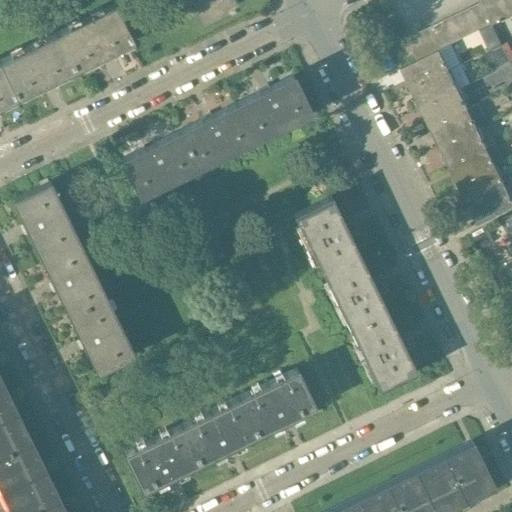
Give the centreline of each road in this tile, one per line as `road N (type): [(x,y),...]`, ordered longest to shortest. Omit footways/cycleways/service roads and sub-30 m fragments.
road 1 (residential): [(486,384),(311,11)]
road 2 (residential): [(0,164),(311,11)]
road 3 (residential): [(486,384),(218,511)]
road 4 (residential): [(112,511),(0,282)]
